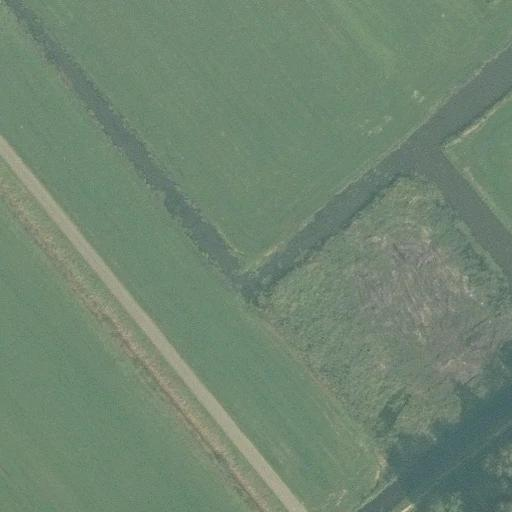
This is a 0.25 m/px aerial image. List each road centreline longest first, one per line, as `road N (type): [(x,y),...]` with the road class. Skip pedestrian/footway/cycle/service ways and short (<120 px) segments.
road 1 (unclassified): [(0,147),(296,511)]
road 2 (track): [(411,511),(511,429)]
